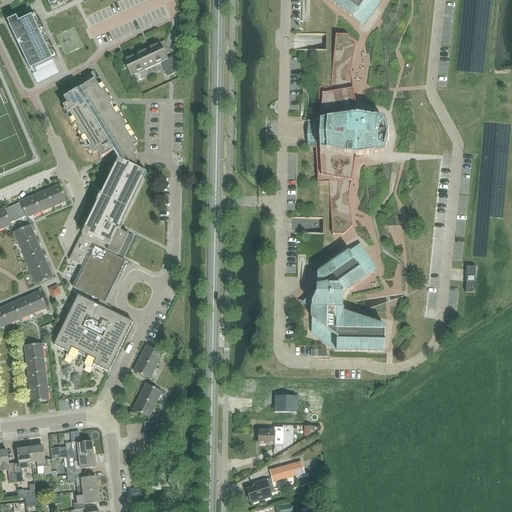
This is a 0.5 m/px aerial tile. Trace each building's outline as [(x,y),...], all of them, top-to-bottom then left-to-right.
[(414,0),(327,0),(328,36),(326,36),(326,51),(328,51),(328,62),(324,62),(322,87),(319,87),(315,127),(314,128),(313,131),(313,139),(314,141),(315,142),(318,183),(324,182),(326,206),(329,206),(329,218),(324,219),(324,234),(326,234),(326,246),(357,246),(317,274),(316,289),(305,302),(305,304),(311,306),(311,333),(312,334),(311,357),(326,357),(326,351),(335,351),(336,351),(384,352),(408,352),(414,0)] [(36,72),(32,74),(37,84),(59,74),(52,59),(31,15),(18,22),(16,17),(7,21),(9,26),(9,27),(10,26),(10,27),(12,26),(33,69),(34,68),(36,72)] [(171,57),(170,58),(166,60),(161,49),(159,44),(122,61),(129,77),(160,63),(166,77),(178,72),(171,57)] [(145,173),(134,167),(136,164),(136,159),(134,155),(137,153),(133,147),(137,145),(133,139),(135,137),(128,125),(125,126),(118,115),(120,114),(116,107),(113,102),(111,103),(103,91),(105,90),(98,78),(96,79),(92,72),(75,83),(77,87),(74,89),(75,91),(62,99),(66,104),(62,107),(66,113),(64,115),(71,127),(73,126),(80,137),(78,138),(86,151),(88,149),(92,155),(96,153),(99,159),(112,151),(117,159),(116,160),(100,194),(99,194),(95,201),(96,202),(84,228),(81,234),(84,235),(81,240),(79,239),(69,260),(84,267),(74,288),(100,301),(97,305),(78,296),(56,340),(54,346),(68,352),(66,357),(73,360),(80,352),(87,356),(85,366),(92,370),(94,365),(109,372),(110,370),(132,323),(133,323),(101,307),(124,260),(117,257),(128,234),(118,229),(119,228),(145,173)] [(45,191),(52,208),(66,202),(58,185),(45,191)] [(39,213),(52,208),(45,191),(32,196),(39,213)] [(26,219),(39,213),(32,196),(19,202),(20,203),(12,207),(17,220),(25,217),(26,219)] [(9,224),(17,220),(12,207),(3,210),(3,209),(0,210),(0,230),(10,226),(9,224)] [(19,246),(35,239),(29,226),(13,233),(19,246)] [(24,258),(40,251),(35,239),(19,246),(24,258)] [(30,271),(46,264),(40,251),(24,258),(30,271)] [(46,264),(30,271),(36,284),(52,277),(46,264)] [(476,266),(466,266),(465,292),(475,293),(476,266)] [(54,292),(63,289),(59,279),(50,283),(54,292)] [(26,298),(33,314),(46,309),(39,292),(26,298)] [(20,320),(33,314),(26,298),(13,303),(20,320)] [(7,325),(20,320),(13,303),(0,309),(7,325)] [(26,361),(44,359),(42,344),(24,346),(26,361)] [(140,358),(156,366),(162,354),(146,346),(140,358)] [(150,379),(156,366),(140,358),(134,371),(150,379)] [(28,375),(45,373),(44,359),(26,361),(28,375)] [(30,389),(47,386),(45,373),(28,375),(30,389)] [(139,397),(156,405),(162,392),(146,384),(139,397)] [(47,386),(30,389),(31,403),(49,401),(47,386)] [(275,396),(274,413),(296,413),(297,397),(275,396)] [(149,418),(156,405),(139,397),(133,410),(149,418)] [(259,431),(258,445),(283,445),(284,428),(274,428),(274,431),(259,431)] [(79,432),(71,433),(72,443),(77,442),(77,444),(80,444),(79,432)] [(59,448),(50,449),(51,460),(65,458),(66,458),(93,455),(91,442),(80,444),(77,444),(77,442),(72,443),(71,443),(72,450),(60,452),(59,448)] [(49,459),(44,459),(42,447),(29,448),(31,463),(36,462),(37,467),(43,467),(44,475),(51,474),(49,459)] [(26,463),(31,463),(29,448),(17,450),(19,464),(14,465),(16,483),(23,482),(21,469),(27,469),(26,463)] [(16,483),(14,465),(14,464),(7,464),(6,451),(0,451),(0,466),(1,472),(7,471),(9,484),(16,483)] [(93,455),(66,458),(67,469),(66,469),(67,476),(81,475),(80,471),(80,469),(94,468),(93,455)] [(315,458),(270,471),(273,482),(318,470),(315,458)] [(81,475),(67,476),(68,484),(76,483),(77,493),(82,492),(97,490),(96,478),(81,480),(81,475)] [(266,481),(266,480),(254,484),(255,487),(247,490),(249,496),(248,496),(247,498),(248,502),(250,503),(251,503),(251,504),(272,498),(270,492),(274,491),(271,480),(266,481)] [(78,504),(73,504),(74,511),(85,510),(84,505),(99,503),(97,490),(82,492),(77,493),(78,497),(78,504)]
